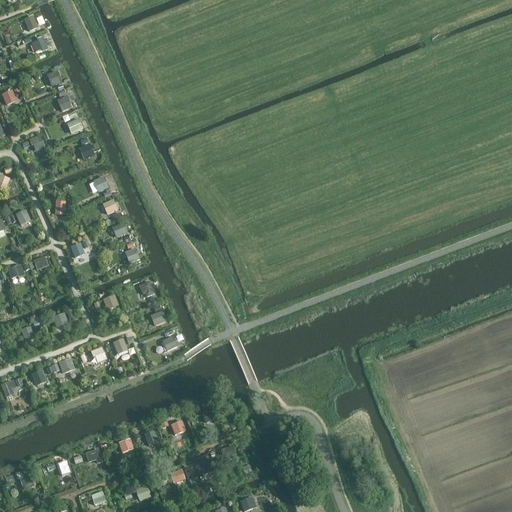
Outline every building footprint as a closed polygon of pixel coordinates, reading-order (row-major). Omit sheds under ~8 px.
[(29,33),(38,29),(33,17),(24,21),(29,33)] [(32,42),(37,54),(48,50),(44,38),(32,42)] [(62,87),(55,69),(42,75),(49,92),(62,87)] [(7,107),(18,102),(13,90),(2,95),(7,107)] [(68,97),(58,101),(63,113),(73,108),(68,97)] [(86,131),(80,116),(62,123),(69,138),(86,131)] [(40,131),(25,137),(32,152),(46,147),(40,131)] [(91,144),(81,148),(85,160),(96,156),(91,144)] [(0,175),(0,187),(7,190),(11,179),(0,175)] [(106,193),(98,177),(86,183),(94,199),(106,193)] [(114,200),(103,204),(108,216),(119,212),(114,200)] [(67,202),(57,201),(56,215),(66,216),(67,202)] [(29,210),(16,212),(19,230),(32,228),(29,210)] [(120,226),(109,231),(115,243),(126,237),(120,226)] [(83,243),(70,249),(76,263),(90,257),(83,243)] [(136,249),(126,253),(130,263),(140,259),(136,249)] [(45,256),(34,261),(38,271),(50,267),(45,256)] [(25,276),(19,261),(3,267),(9,283),(25,276)] [(144,280),(131,286),(137,300),(150,294),(144,280)] [(116,296),(105,300),(109,311),(120,307),(116,296)] [(164,311),(152,316),(156,327),(168,322),(164,311)] [(65,313),(47,320),(52,333),(70,325),(65,313)] [(31,327),(22,331),(26,343),(35,339),(31,327)] [(155,342),(161,357),(174,352),(168,337),(155,342)] [(125,338),(113,343),(119,360),(131,355),(125,338)] [(102,348),(92,352),(94,358),(96,357),(99,364),(107,360),(102,348)] [(70,359),(57,365),(63,378),(76,372),(70,359)] [(43,370),(32,375),(37,387),(48,382),(43,370)] [(15,385),(0,391),(0,394),(3,401),(19,394),(15,385)] [(202,415),(208,427),(218,422),(211,410),(202,415)] [(183,418),(169,423),(174,438),(188,433),(183,418)] [(145,434),(149,447),(161,443),(157,431),(145,434)] [(127,439),(113,445),(118,458),(132,452),(127,439)] [(233,446),(219,451),(224,465),(238,460),(233,446)] [(97,460),(99,465),(104,463),(99,449),(86,454),(90,463),(97,460)] [(212,458),(198,463),(205,479),(219,474),(212,458)] [(68,461),(55,466),(59,480),(73,475),(68,461)] [(180,473),(166,477),(170,492),(184,487),(180,473)] [(24,490),(35,485),(31,475),(20,479),(24,490)] [(139,501),(152,498),(149,487),(137,490),(139,501)] [(106,496),(90,502),(93,511),(97,511),(110,507),(106,496)] [(254,496),(242,501),(246,511),(256,511),(260,511),(254,496)]
